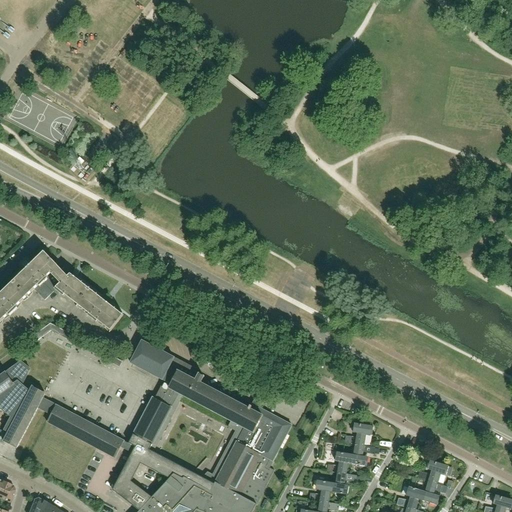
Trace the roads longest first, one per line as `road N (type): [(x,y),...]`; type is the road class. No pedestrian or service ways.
road 1 (residential): [(43,232),(341,390)]
road 2 (secondary): [(166,257),(443,404)]
road 3 (secondary): [(166,257),(0,165)]
road 4 (secondary): [(0,185),(166,257)]
road 5 (residential): [(278,511),(341,390)]
